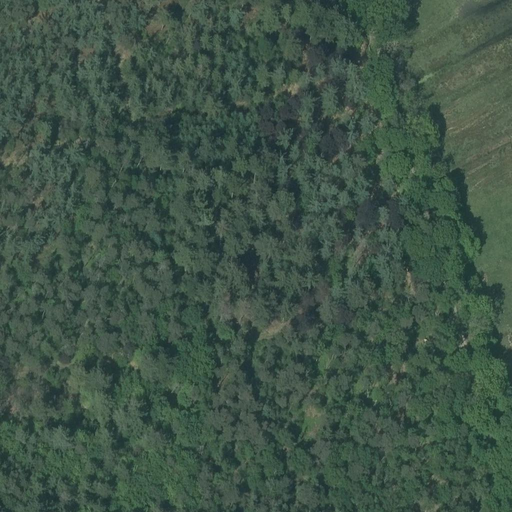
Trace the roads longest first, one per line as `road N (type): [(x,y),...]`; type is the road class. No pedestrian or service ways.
road 1 (track): [(511,511),(362,0)]
road 2 (track): [(0,365),(337,327),(442,271)]
